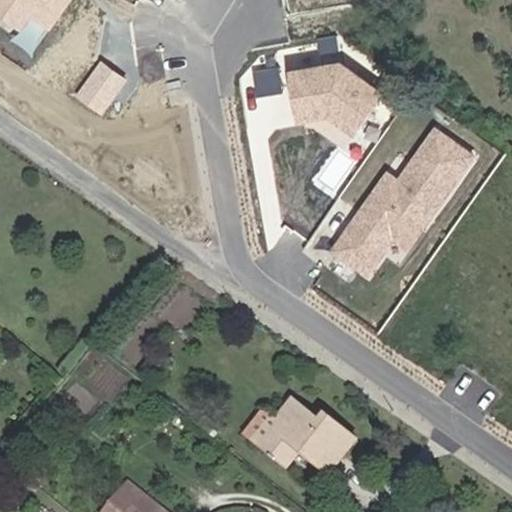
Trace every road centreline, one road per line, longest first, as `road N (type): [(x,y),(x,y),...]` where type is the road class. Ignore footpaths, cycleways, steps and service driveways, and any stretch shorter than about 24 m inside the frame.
road 1 (unclassified): [(0,96),(144,212),(511,478)]
road 2 (unknown): [(231,275),(194,6)]
